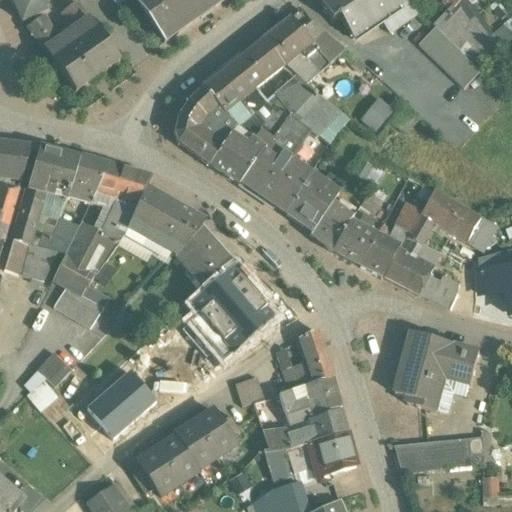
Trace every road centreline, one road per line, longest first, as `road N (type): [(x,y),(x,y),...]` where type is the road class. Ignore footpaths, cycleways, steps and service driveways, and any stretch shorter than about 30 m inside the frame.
road 1 (residential): [(329,307),(144,430),(56,511)]
road 2 (tertiary): [(329,307),(245,216),(119,146)]
road 3 (residential): [(284,0),(170,77),(119,146)]
road 4 (tertiary): [(391,511),(329,307)]
road 5 (residential): [(511,340),(365,304),(329,307)]
road 6 (tertiary): [(119,146),(0,110)]
